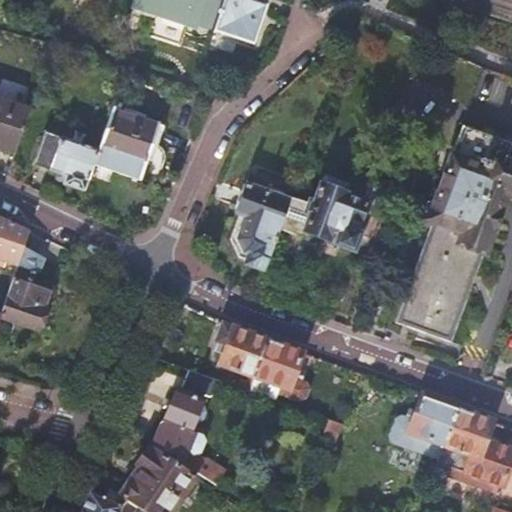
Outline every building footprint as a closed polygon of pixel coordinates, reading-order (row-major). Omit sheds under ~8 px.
[(204,0),(143,0),(142,7),(165,14),(164,16),(184,23),(185,20),(197,24),(204,0)] [(252,44),(267,0),(266,0),(227,0),(217,31),(252,44)] [(371,0),(370,4),(383,9),(386,0),(371,0)] [(0,147),(16,153),(30,111),(0,100),(0,147)] [(164,127),(112,109),(105,130),(98,151),(93,165),(139,181),(145,164),(162,170),(165,161),(166,157),(165,153),(163,150),(160,147),(157,146),(164,127)] [(433,225),(398,322),(451,341),(486,251),(485,250),(505,192),(511,194),(511,163),(508,162),(511,148),(511,144),(463,126),(429,220),(437,223),(436,226),(433,225)] [(93,165),(98,151),(45,132),(33,164),(66,177),(63,185),(83,192),(93,165)] [(326,178),(323,186),(343,193),(346,185),(326,178)] [(246,262),(265,270),(279,230),(290,200),(245,183),(235,211),(247,215),(239,239),(244,250),(250,252),(246,262)] [(393,183),(376,186),(379,203),(396,200),(393,183)] [(314,206),(291,197),(290,200),(279,230),(308,241),(311,233),(328,240),(329,237),(338,241),(337,243),(353,249),(358,235),(382,244),(384,238),(380,214),(364,208),(365,203),(345,196),(345,194),(343,193),(323,186),(322,186),(314,206)] [(29,232),(0,217),(0,260),(17,266),(29,232)] [(10,285),(1,311),(0,314),(0,318),(41,333),(48,317),(45,309),(44,308),(49,293),(12,279),(10,285)] [(242,380),(239,389),(248,392),(267,341),(229,327),(222,324),(216,339),(219,344),(226,347),(219,364),(250,375),(247,382),(242,380)] [(267,341),(248,392),(259,396),(276,402),(279,393),(300,400),(306,398),(309,389),(305,382),(293,377),(302,353),(267,341)] [(177,390),(154,444),(216,487),(220,490),(225,484),(220,480),(225,473),(197,454),(204,440),(193,435),(196,429),(192,427),(194,423),(199,424),(203,423),(206,414),(203,409),(201,407),(205,396),(210,397),(216,395),(220,382),(189,372),(182,392),(177,390)] [(438,460),(456,409),(422,396),(413,422),(402,418),(396,420),(390,437),(392,443),(438,460)] [(491,422),(456,409),(438,460),(434,470),(495,491),(497,484),(502,486),(511,460),(511,449),(484,440),(491,422)] [(341,425),(328,420),(321,439),(332,444),(341,425)] [(139,468),(120,495),(121,495),(141,509),(144,511),(172,511),(196,479),(156,452),(152,449),(150,452),(145,452),(138,462),(139,468)] [(117,505),(89,492),(80,511),(137,511),(141,509),(121,495),(117,505)]
